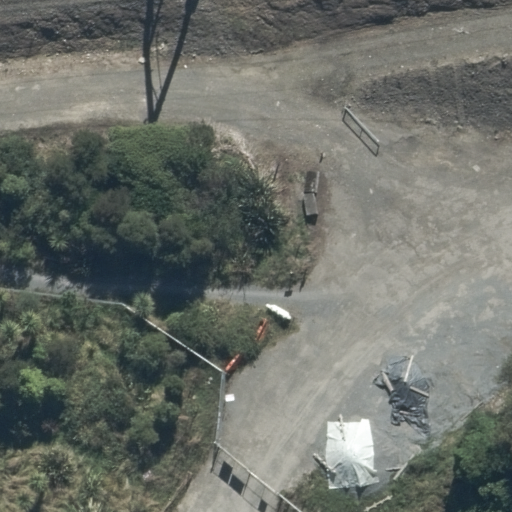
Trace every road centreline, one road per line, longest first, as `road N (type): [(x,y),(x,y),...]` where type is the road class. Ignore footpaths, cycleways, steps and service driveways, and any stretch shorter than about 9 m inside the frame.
road 1 (track): [(511,189),(338,153),(169,101),(0,120)]
road 2 (track): [(511,202),(393,320),(239,511)]
road 3 (track): [(169,101),(511,33)]
